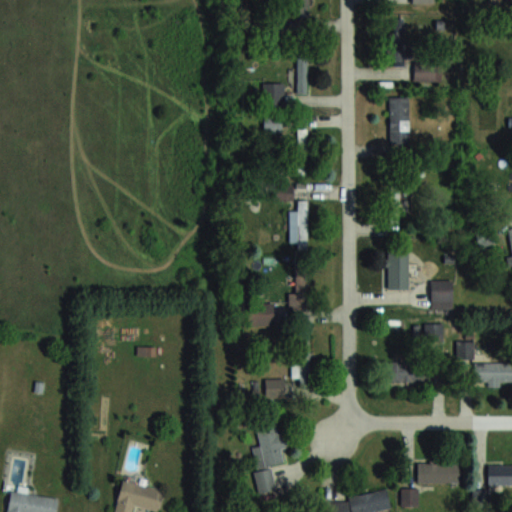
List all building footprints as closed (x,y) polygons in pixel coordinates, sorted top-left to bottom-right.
[(307,17),(307,0),(288,0),(288,17),(307,17)] [(405,65),(404,19),(388,19),(389,65),(405,65)] [(307,92),(307,54),(296,54),(296,92),(307,92)] [(414,80),(441,80),(441,62),(414,62),(414,80)] [(263,106),(283,106),(283,82),(263,82),(263,106)] [(409,96),(389,96),(389,142),(409,142),(409,96)] [(281,132),(281,116),(263,116),(263,132),(281,132)] [(297,169),(308,169),(308,128),(297,128),(297,169)] [(292,186),(274,186),(274,199),(292,199),(292,186)] [(407,224),(407,188),(385,188),(385,224),(407,224)] [(289,209),(289,246),(307,246),(307,199),(297,199),(297,209),(289,209)] [(387,289),(408,289),(408,250),(387,250),(387,289)] [(295,291),(288,291),(288,308),(308,308),(308,262),(295,263),(295,291)] [(431,280),(431,308),(452,308),(452,280),(431,280)] [(247,323),(273,323),(273,304),(247,304),(247,323)] [(442,340),(442,322),(424,322),(424,340),(442,340)] [(293,333),(292,378),(299,378),(299,388),(310,388),(310,333),(293,333)] [(456,357),(473,357),(473,340),(456,340),(456,357)] [(155,346),(138,346),(138,354),(155,354),(155,346)] [(383,361),(383,382),(430,382),(430,361),(383,361)] [(511,361),(474,361),(473,383),(485,383),(485,384),(511,384),(511,361)] [(283,378),(264,378),(264,398),(283,398),(283,378)] [(256,428),(259,445),(250,447),(260,494),(276,490),(271,465),(283,463),(280,449),(289,448),(286,433),(278,434),(276,423),(256,428)] [(417,483),(461,483),(461,463),(417,463),(417,483)] [(511,464),(488,464),(488,484),(511,484),(511,464)] [(158,511),(159,511),(165,490),(121,481),(114,511),(132,511),(133,507),(158,511)] [(417,506),(417,489),(401,489),(401,506),(417,506)] [(9,491),(6,511),(56,511),(58,497),(9,491)] [(327,502),(328,511),(368,511),(390,508),(387,492),(327,502)]
